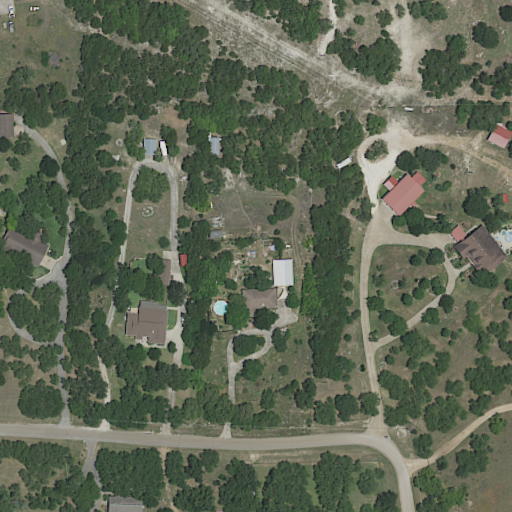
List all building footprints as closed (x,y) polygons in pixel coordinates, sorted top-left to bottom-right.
[(13,130),(14,139),(0,139),(0,115),(13,115),(13,130)] [(219,133),(218,155),(209,154),(210,140),(208,140),(208,132),(219,132),(219,133)] [(151,154),(142,154),(143,139),(156,139),(156,154),(151,154)] [(407,176),(423,192),(414,202),(418,206),(415,209),(411,205),(399,217),(382,200),(407,175),(407,176)] [(0,214),(0,207),(8,209),(7,216),(0,214)] [(489,234),(505,255),(485,270),(482,266),(476,271),(464,255),(462,257),(453,245),(457,242),(448,231),(458,224),(465,233),(480,222),(489,234)] [(43,239),(43,240),(50,244),(39,266),(2,247),(8,236),(6,236),(12,224),(30,233),(33,227),(46,233),(43,239)] [(164,260),(171,261),(169,275),(173,276),(173,280),(169,280),(169,286),(152,284),(153,271),(160,272),(161,260),(164,260)] [(292,286),(274,286),(274,266),(275,266),(275,261),(292,261),(292,286)] [(262,309),(255,309),(255,316),(242,317),(241,290),(275,288),(276,308),(262,309)] [(166,306),(165,309),(167,309),(163,345),(147,343),(148,337),(142,336),(141,340),(134,339),(134,336),(124,335),(127,313),(137,314),(138,307),(139,307),(140,301),(156,302),(156,305),(166,306)] [(142,511),(108,511),(109,496),(142,497),(142,511)]
